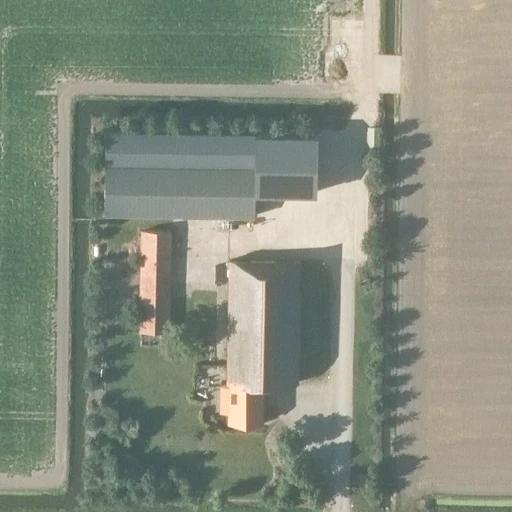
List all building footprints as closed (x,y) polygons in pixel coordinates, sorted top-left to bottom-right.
[(104,132),(103,213),(253,216),(255,135),(104,132)] [(316,136),(255,135),(254,191),(315,193),(316,136)] [(312,227),(277,228),(277,239),(313,238),(312,227)] [(168,331),(170,230),(139,230),(137,330),(168,331)] [(230,410),(230,421),(262,421),(263,382),(294,383),(296,261),(230,260),(228,386),(230,386),(230,397),(224,397),(224,410),(230,410)]
